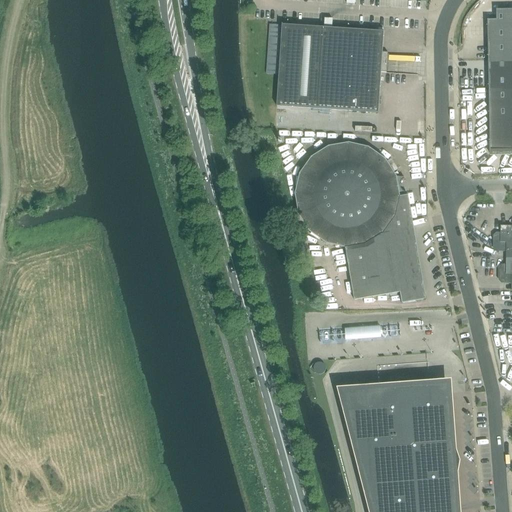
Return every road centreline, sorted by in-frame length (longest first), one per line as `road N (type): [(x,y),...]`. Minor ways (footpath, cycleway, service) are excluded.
road 1 (primary): [(302,511),(205,164)]
road 2 (unclassified): [(491,399),(445,184)]
road 3 (unclassified): [(445,184),(441,39),(458,0)]
road 4 (primary): [(162,0),(205,164)]
road 5 (primary): [(205,164),(187,0)]
